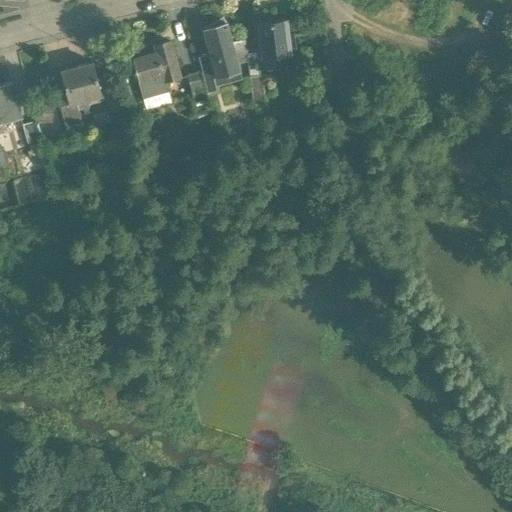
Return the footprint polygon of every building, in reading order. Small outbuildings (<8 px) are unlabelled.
[(223,16),(203,29),(217,77),(240,71),(237,62),(248,61),(245,40),(232,42),(226,22),(223,16)] [(287,34),(285,20),(259,23),(261,42),(257,43),(261,69),(273,68),(271,55),(289,53),(289,49),(295,49),(293,33),(287,34)] [(180,78),(170,41),(155,46),(157,53),(133,60),(135,69),(134,70),(135,74),(136,73),(139,82),(156,78),(163,76),(165,82),(180,78)] [(92,62),(62,70),(68,94),(57,97),(65,126),(82,121),(78,108),(89,106),(87,98),(101,94),(92,62)] [(201,72),(187,76),(193,96),(206,93),(201,72)] [(212,73),(204,76),(208,92),(216,89),(212,73)] [(261,75),(250,76),(253,104),(265,103),(261,75)] [(156,78),(139,82),(142,94),(159,90),(156,78)] [(11,84),(0,87),(0,122),(20,116),(11,84)] [(407,115),(396,113),(393,125),(404,127),(407,115)] [(33,121),(22,124),(28,143),(29,142),(39,140),(33,121)] [(39,140),(29,142),(32,151),(41,149),(39,140)] [(103,198),(89,174),(81,178),(96,202),(103,198)]
